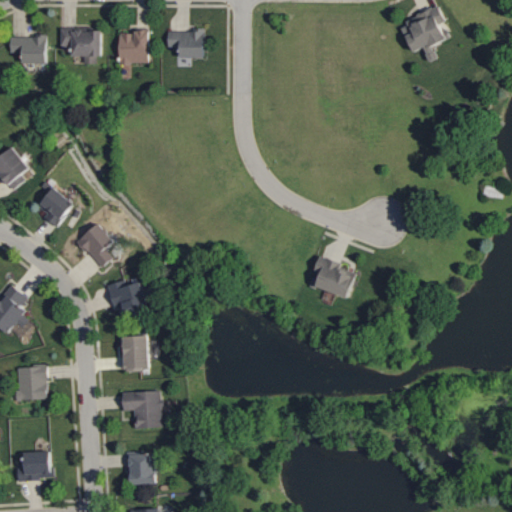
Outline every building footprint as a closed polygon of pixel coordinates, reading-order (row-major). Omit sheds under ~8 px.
[(453,40),(442,16),(446,14),(442,6),(404,24),(417,52),(426,48),(433,62),(442,58),(437,47),(453,40)] [(88,56),(88,58),(106,58),(105,29),(63,29),(64,56),(88,56)] [(171,30),(170,55),(208,55),(209,31),(171,30)] [(153,32),(123,32),(122,63),(152,64),(153,32)] [(50,63),(51,37),(14,36),(13,53),(24,53),(24,63),(50,63)] [(33,168),(8,142),(0,149),(0,175),(15,192),(27,180),(24,177),(33,168)] [(34,199),(63,222),(78,204),(48,181),(34,199)] [(117,247),(126,242),(112,219),(81,238),(89,251),(96,247),(109,268),(125,258),(117,247)] [(353,295),(360,268),(325,258),(320,278),(318,278),(316,285),(320,286),(353,295)] [(120,305),(126,304),(128,312),(156,306),(150,279),(133,283),(131,279),(115,282),(120,305)] [(0,320),(15,331),(31,308),(27,305),(34,296),(15,282),(0,303),(0,320)] [(123,335),(125,368),(151,367),(149,334),(123,335)] [(50,399),(49,364),(18,365),(19,399),(50,399)] [(137,427),(164,426),(163,389),(124,390),(125,410),(136,409),(137,427)] [(19,480),(53,478),(52,450),(25,451),(25,459),(18,460),(19,480)] [(158,483),(157,452),(129,452),(130,483),(158,483)]
